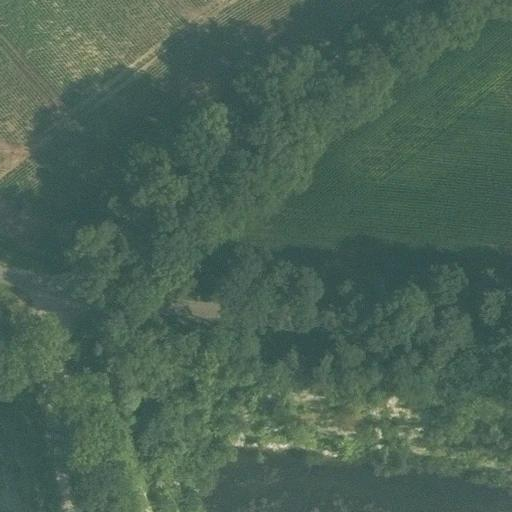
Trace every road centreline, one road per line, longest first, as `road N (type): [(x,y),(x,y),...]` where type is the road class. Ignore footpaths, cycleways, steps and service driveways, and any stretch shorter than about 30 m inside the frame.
road 1 (unclassified): [(69,293),(416,0)]
road 2 (tertiary): [(511,344),(69,293)]
